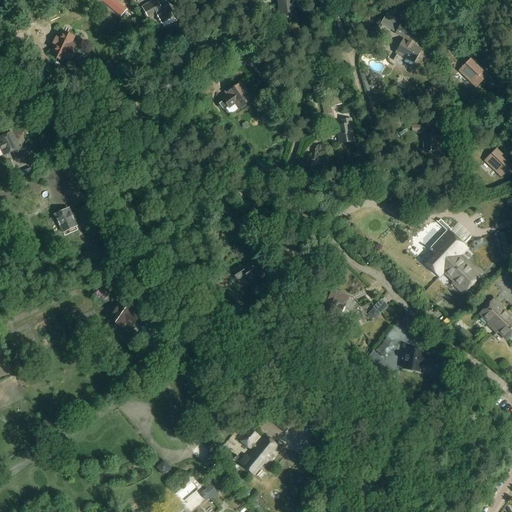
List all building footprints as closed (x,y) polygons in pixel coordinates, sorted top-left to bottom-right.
[(291,0),(278,0),(281,14),(293,12),(291,0)] [(166,4),(159,8),(155,2),(142,10),(148,19),(156,15),(161,23),(171,17),(169,14),(171,13),(166,4)] [(21,17),(26,27),(36,21),(30,11),(21,17)] [(390,29),(397,32),(396,34),(404,39),(396,53),(398,54),(394,61),(402,65),(406,59),(414,63),(420,52),(409,45),(417,32),(402,23),(402,24),(395,20),(390,29)] [(60,39),(56,37),(52,45),(56,47),(52,54),(63,59),(66,53),(71,55),(75,46),(71,44),(73,38),(62,33),(60,39)] [(486,77),(483,73),(470,60),(460,70),(477,87),(486,77)] [(208,75),(205,67),(195,71),(200,83),(204,81),(202,77),(208,75)] [(239,108),(250,100),(247,95),(247,94),(246,91),(244,91),(240,85),(228,93),(230,96),(224,100),(229,108),(236,104),(239,108)] [(312,87),(314,94),(324,92),(323,85),(312,87)] [(330,99),(320,102),(322,112),(331,110),(331,107),(341,105),(338,93),(329,96),(330,99)] [(349,126),(350,126),(349,121),(341,122),(342,127),(336,128),(339,145),(352,143),(349,126)] [(430,129),(430,136),(422,136),(422,153),(436,153),(436,142),(445,142),(445,129),(430,129)] [(16,161),(26,156),(22,148),(19,149),(12,134),(0,138),(0,149),(1,149),(5,156),(12,153),(16,161)] [(486,160),(499,173),(503,176),(511,166),(495,150),(486,160)] [(40,154),(27,160),(31,168),(43,162),(40,154)] [(460,178),(455,181),(458,188),(464,185),(460,178)] [(55,215),(62,232),(75,225),(68,209),(55,215)] [(463,295),(481,275),(460,256),(467,249),(448,232),(431,250),(430,250),(429,251),(430,251),(421,260),(426,265),(439,278),(443,274),(453,283),(452,285),(463,295)] [(113,235),(105,238),(108,246),(116,243),(113,235)] [(79,260),(83,269),(89,266),(86,257),(79,260)] [(237,281),(244,276),(249,282),(257,277),(256,277),(263,272),(256,261),(245,268),(244,267),(241,269),(240,268),(231,274),(237,281)] [(348,298),(332,291),(322,314),(330,317),(332,311),(334,312),(337,306),(343,309),(348,298)] [(487,324),(492,328),(506,313),(498,306),(500,305),(494,299),(480,314),(489,323),(487,324)] [(374,320),(388,306),(381,300),(372,308),(373,309),(368,314),(374,320)] [(234,301),(232,310),(240,313),(243,304),(234,301)] [(130,326),(136,318),(131,314),(132,312),(120,304),(110,319),(122,327),(125,322),(130,326)] [(511,318),(506,313),(492,328),(497,333),(498,332),(507,341),(511,335),(511,318)] [(140,329),(152,352),(165,346),(152,322),(140,329)] [(467,333),(462,328),(458,333),(463,337),(467,333)] [(426,366),(428,357),(420,356),(421,353),(407,350),(404,368),(418,370),(419,365),(426,366)] [(374,351),(363,363),(382,381),(393,369),(374,351)] [(278,413),(271,421),(284,432),(291,424),(282,417),(286,412),(282,408),(278,413)] [(263,437),(257,445),(256,444),(260,437),(248,427),(237,441),(250,451),(251,449),(253,450),(245,459),(243,457),(237,465),(253,477),(263,464),(267,466),(279,450),(263,437)] [(223,448),(219,453),(223,457),(227,452),(223,448)] [(234,455),(231,460),(235,463),(239,458),(234,455)] [(156,467),(163,476),(172,469),(164,460),(156,467)] [(210,485),(200,494),(206,501),(209,499),(211,501),(219,495),(210,485)] [(353,503),(347,509),(350,511),(362,511),(363,511),(353,503)]
